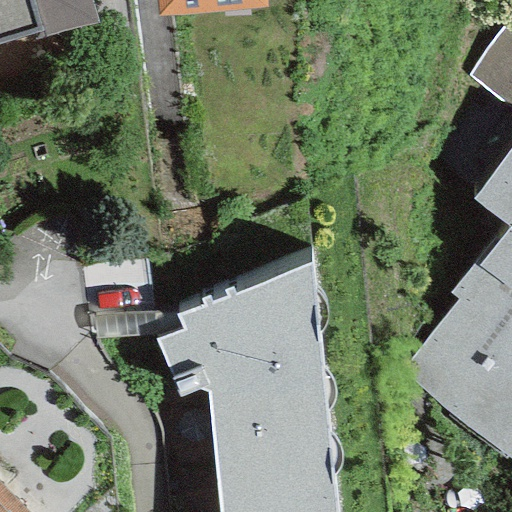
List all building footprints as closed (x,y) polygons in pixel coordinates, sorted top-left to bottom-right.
[(0,0),(0,32),(34,22),(37,32),(98,13),(93,0),(0,0)] [(155,0),(157,9),(248,0),(155,0)] [(511,15),(466,73),(511,109),(511,15)] [(511,131),(469,188),(508,217),(496,233),(493,231),(448,290),(456,297),(402,369),(511,452),(511,131)] [(335,511),(309,258),(179,310),(186,323),(155,334),(176,385),(207,376),(221,511),(335,511)] [(0,511),(32,511),(31,511),(29,511),(13,511),(0,498),(0,511)]
